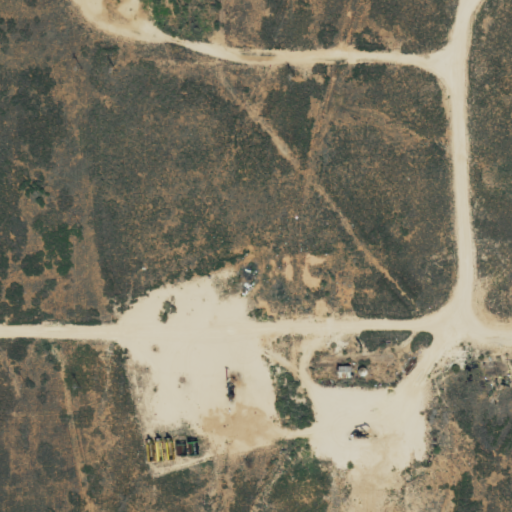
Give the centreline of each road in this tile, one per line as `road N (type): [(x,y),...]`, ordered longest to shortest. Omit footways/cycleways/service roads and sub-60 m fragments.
road 1 (residential): [(462,303),(462,68),(422,33),(264,33),(161,0)]
road 2 (residential): [(0,303),(511,309)]
